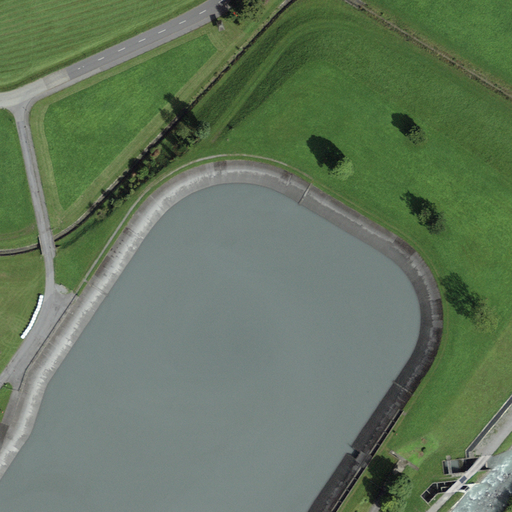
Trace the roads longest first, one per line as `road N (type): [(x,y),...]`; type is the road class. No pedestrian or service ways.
road 1 (unclassified): [(15,96),(49,290),(40,320),(0,380)]
road 2 (primary): [(222,0),(15,96)]
